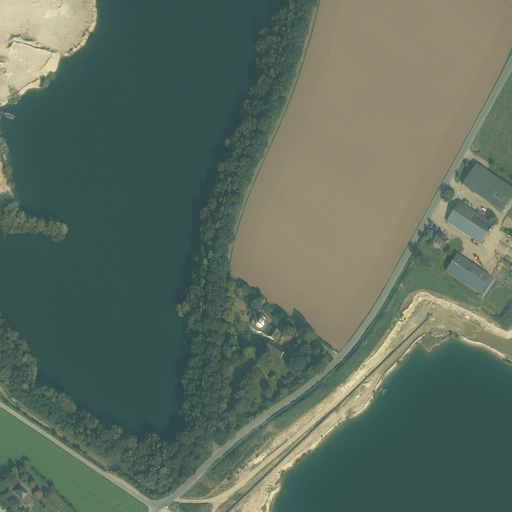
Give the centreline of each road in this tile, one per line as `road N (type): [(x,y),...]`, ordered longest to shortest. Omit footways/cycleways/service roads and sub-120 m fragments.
road 1 (unclassified): [(511,65),(357,336),(218,454)]
road 2 (unclassified): [(218,454),(232,239),(294,82),(315,0)]
